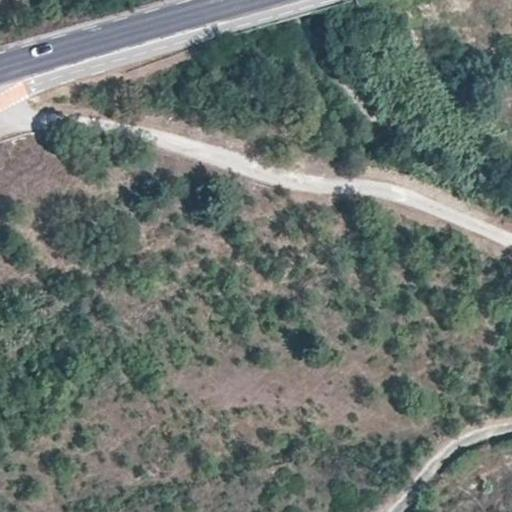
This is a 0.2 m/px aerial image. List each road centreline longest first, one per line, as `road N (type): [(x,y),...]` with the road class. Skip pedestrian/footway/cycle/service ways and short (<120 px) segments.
road 1 (unclassified): [(0,98),(40,122),(142,135),(310,183),(398,190),(511,237)]
road 2 (tertiary): [(0,70),(244,0)]
road 3 (unclassified): [(511,429),(452,450),(400,511)]
